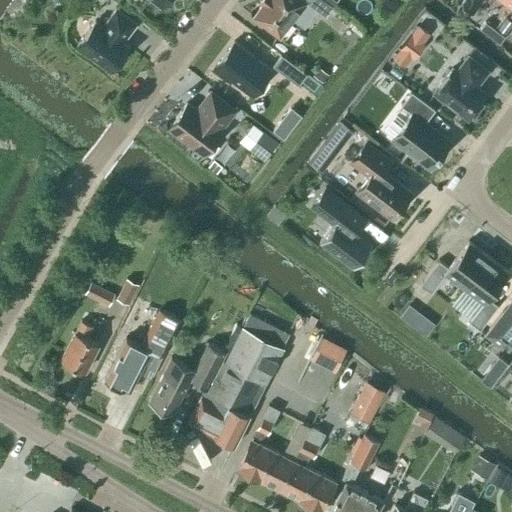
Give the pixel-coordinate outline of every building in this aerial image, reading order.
[(264,0),(252,17),(279,37),(294,18),(303,25),(315,9),(325,17),(332,7),(323,0),(264,0)] [(76,44),(110,70),(128,47),(122,42),(136,24),(115,8),(101,26),(94,21),(76,44)] [(511,22),(506,18),(497,29),(505,34),(511,24),(511,22)] [(489,36),(494,29),(485,22),(480,29),(489,36)] [(418,24),(392,57),(404,66),(411,57),(413,59),(425,44),(422,42),(429,33),(418,24)] [(504,36),(494,29),(489,36),(499,43),(504,36)] [(251,96),(271,70),(233,41),(212,69),(228,82),(230,80),(251,96)] [(273,65),(298,84),(306,73),(280,54),(273,65)] [(455,70),(437,94),(471,120),(489,96),(476,86),(479,82),(482,84),(490,73),(471,58),(460,74),(455,70)] [(318,67),(313,74),(322,82),(328,74),(318,67)] [(380,71),(365,90),(382,104),(397,84),(380,71)] [(202,106),(197,112),(186,103),(168,127),(204,154),(222,130),(220,128),(234,109),(210,91),(200,105),(202,106)] [(392,138),(430,167),(450,141),(425,122),(435,109),(411,91),(401,105),(411,113),(392,138)] [(281,118),(272,129),(283,138),(292,126),(281,118)] [(338,120),(307,161),(321,172),(352,131),(343,124),(338,120)] [(262,131),(249,149),(263,161),(277,143),(262,131)] [(368,176),(356,191),(391,218),(410,192),(382,171),(390,160),(366,141),(350,162),(368,176)] [(353,268),(372,242),(356,230),(365,218),(325,187),(310,206),(333,224),(319,242),(353,268)] [(445,272),(464,288),(488,256),(468,240),(448,266),(438,258),(419,282),(430,291),(445,272)] [(487,297),(508,271),(488,256),(464,288),(482,302),(467,320),(478,329),(497,305),(487,297)] [(116,298),(128,304),(136,285),(125,280),(116,298)] [(95,299),(107,306),(112,295),(104,291),(88,282),(83,294),(95,299)] [(511,301),(510,300),(483,334),(498,345),(505,336),(510,340),(511,341),(511,301)] [(252,302),(222,360),(223,361),(207,391),(202,392),(188,421),(233,445),(283,348),(261,336),(265,328),(257,324),(265,309),(252,302)] [(158,314),(154,323),(161,327),(149,350),(125,338),(104,379),(106,380),(107,384),(114,387),(118,386),(122,388),(123,387),(129,390),(138,372),(150,378),(173,333),(177,324),(158,314)] [(423,315),(414,327),(426,335),(434,324),(423,315)] [(72,365),(84,371),(98,344),(85,337),(91,326),(81,320),(75,332),(61,359),(64,361),(63,363),(71,367),(72,365)] [(322,337),(310,359),(322,365),(334,343),(322,337)] [(207,343),(193,370),(170,358),(148,401),(150,402),(150,404),(157,408),(159,407),(172,413),(190,378),(204,386),(223,351),(207,343)] [(498,356),(491,364),(501,372),(507,363),(498,356)] [(365,381),(354,402),(373,412),(384,391),(365,381)] [(237,466),(278,488),(293,459),(257,441),(265,432),(267,433),(272,423),(271,422),(278,409),(268,404),(237,466)] [(434,416),(425,433),(453,453),(463,436),(434,416)] [(320,509),(335,480),(303,464),(308,454),(313,457),(325,433),(310,426),(293,459),(278,488),(320,509)] [(339,478),(340,479),(344,481),(328,511),(376,511),(383,500),(350,483),(359,466),(364,468),(377,441),(362,433),(339,478)] [(478,454),(470,468),(487,478),(495,464),(492,462),(478,454)] [(390,511),(420,511),(427,499),(413,491),(404,509),(394,504),(390,511)]
